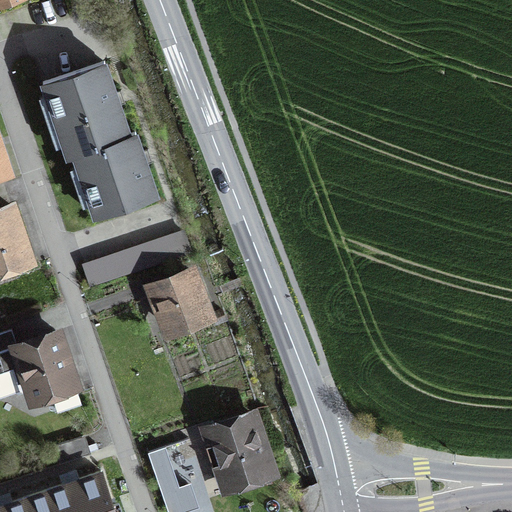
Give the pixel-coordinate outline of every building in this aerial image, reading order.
[(64,143),(67,153),(129,132),(104,59),(43,80),(47,93),(39,96),(56,146),(64,143)] [(135,130),(129,132),(67,153),(69,156),(75,154),(78,164),(70,167),(83,205),(91,202),(96,215),(157,195),(135,130)] [(0,207),(0,266),(28,257),(10,204),(0,207)] [(151,271),(169,266),(160,235),(83,256),(90,281),(150,265),(151,271)] [(161,307),(169,328),(207,313),(199,292),(205,290),(202,280),(195,283),(190,270),(145,288),(154,309),(161,307)] [(17,383),(28,379),(34,395),(73,382),(56,331),(16,343),(11,328),(0,331),(0,371),(12,368),(17,383)] [(209,425),(228,484),(269,471),(250,411),(209,425)] [(82,436),(54,445),(60,462),(87,453),(82,436)] [(115,511),(100,469),(37,492),(43,511),(115,511)] [(0,511),(43,511),(37,492),(0,504),(0,511)]
